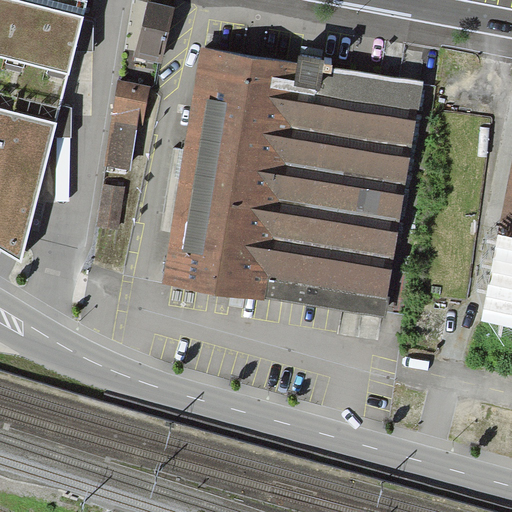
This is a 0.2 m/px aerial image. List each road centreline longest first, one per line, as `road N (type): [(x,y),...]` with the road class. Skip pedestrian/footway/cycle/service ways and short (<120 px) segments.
road 1 (primary): [(0,313),(169,389),(511,481)]
road 2 (residential): [(322,0),(511,38)]
